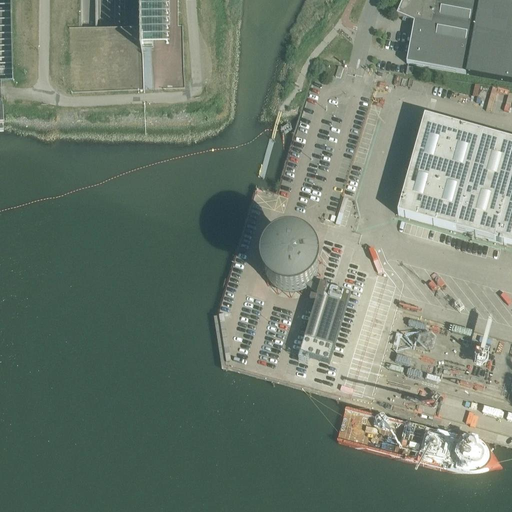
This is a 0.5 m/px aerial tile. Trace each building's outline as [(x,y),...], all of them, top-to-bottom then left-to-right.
[(167,0),(139,0),(139,50),(168,49),(167,0)] [(511,0),(404,0),(397,17),(408,21),(414,24),(407,65),(511,84),(511,0)] [(398,217),(511,249),(511,144),(425,120),(398,217)] [(412,225),(409,239),(456,250),(459,237),(412,225)] [(265,272),(265,274),(266,278),(267,281),(268,282),(269,284),(271,286),(273,288),(274,289),(275,290),(277,291),(280,293),(281,294),(283,294),(286,295),(288,296),(290,296),(293,296),(297,295),(299,295),(300,294),(302,294),(304,293),(307,291),(308,290),(310,289),(312,287),(314,284),(315,283),(316,281),(317,278),(318,276),(318,274),(318,272),(319,270),(319,267),(318,265),(318,263),(317,260),(317,259),(316,257),(314,254),(313,252),(312,251),(310,249),(307,247),(305,246),(304,245),(301,243),(299,243),(297,243),(295,242),(293,242),(290,242),(287,242),(285,243),(283,243),(281,244),(280,245),(277,246),(275,248),(274,249),(271,251),(270,253),(269,254),(268,257),(267,259),(266,260),(265,264),(265,265),(265,267),(265,271),(265,272)] [(316,304),(300,360),(308,362),(310,356),(330,362),(351,293),(322,285),(318,298),(312,297),(311,303),(316,304)]
